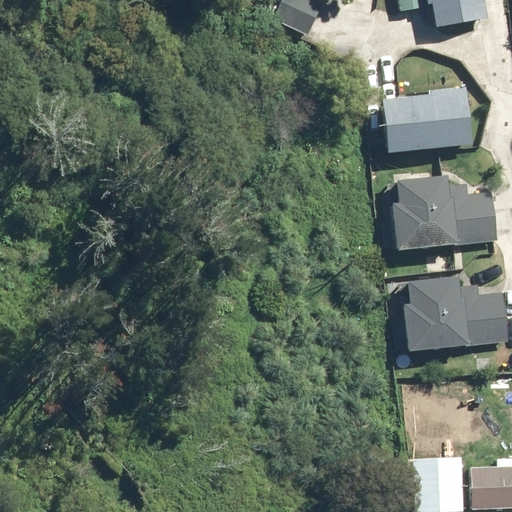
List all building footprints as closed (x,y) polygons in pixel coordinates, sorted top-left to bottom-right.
[(322,1),(320,0),(280,0),(270,22),(304,39),(322,1)] [(417,0),(396,0),(399,15),(419,11),(417,0)] [(482,0),(427,0),(432,28),(485,20),(482,0)] [(379,99),(385,157),(472,148),(467,90),(379,99)] [(393,184),(397,254),(496,248),(493,192),(467,194),(467,185),(439,186),(439,182),(393,184)] [(397,286),(406,356),(507,342),(501,293),(473,297),(472,288),(455,290),(454,278),(397,286)] [(511,469),(471,474),(474,508),(511,503),(511,469)] [(404,485),(404,511),(460,511),(460,484),(404,485)]
